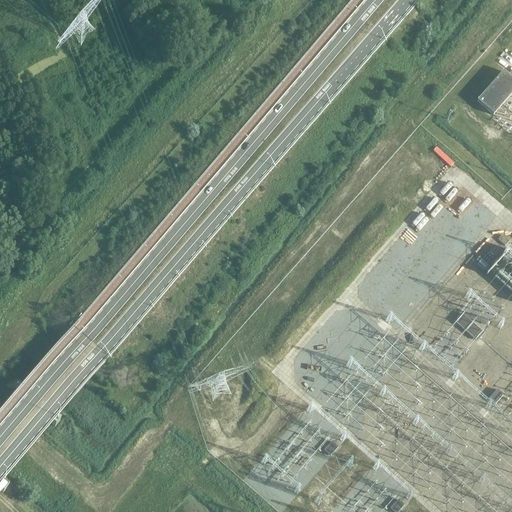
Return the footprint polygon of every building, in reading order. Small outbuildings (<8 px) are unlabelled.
[(509,65),(511,61),(511,52),(507,48),(499,57),(509,65)] [(477,101),(480,104),(493,116),(511,93),(511,80),(503,72),(477,101)] [(450,243),(459,252),(485,225),(475,216),(450,243)] [(486,275),(511,298),(511,253),(508,250),(486,275)] [(461,314),(454,322),(477,342),(484,334),(461,314)] [(496,390),(489,399),(495,405),(503,396),(496,390)] [(331,442),(324,451),(330,457),(338,448),(331,442)] [(398,500),(390,509),(393,511),(398,511),(404,506),(398,500)]
